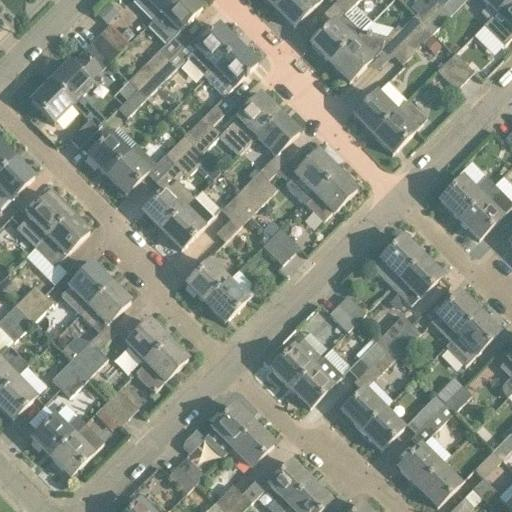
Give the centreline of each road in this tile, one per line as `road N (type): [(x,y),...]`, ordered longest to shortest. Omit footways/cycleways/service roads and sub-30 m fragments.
road 1 (residential): [(226,367),(169,309),(123,230),(0,105)]
road 2 (residential): [(399,197),(321,108),(281,45),(235,0)]
road 3 (residential): [(226,367),(399,197)]
road 4 (residential): [(402,511),(301,442),(226,367)]
road 5 (residential): [(87,511),(226,367)]
road 6 (residential): [(399,197),(511,83)]
road 7 (residential): [(511,297),(464,267),(399,197)]
